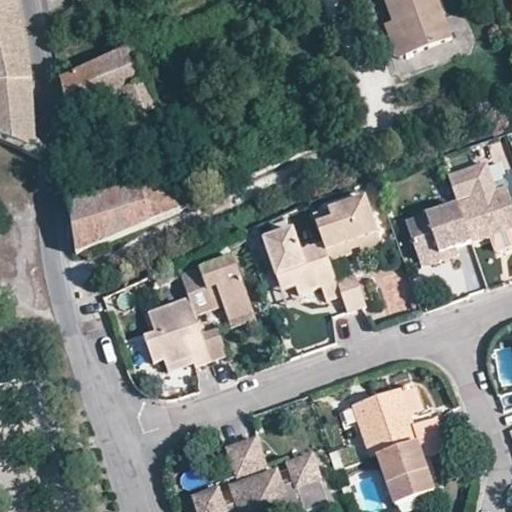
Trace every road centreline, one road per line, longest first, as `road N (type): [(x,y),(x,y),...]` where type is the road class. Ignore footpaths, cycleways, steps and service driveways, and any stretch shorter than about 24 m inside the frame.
road 1 (residential): [(29,0),(48,96),(60,284),(112,443)]
road 2 (residential): [(449,326),(112,443)]
road 3 (residential): [(449,326),(500,458),(496,511)]
